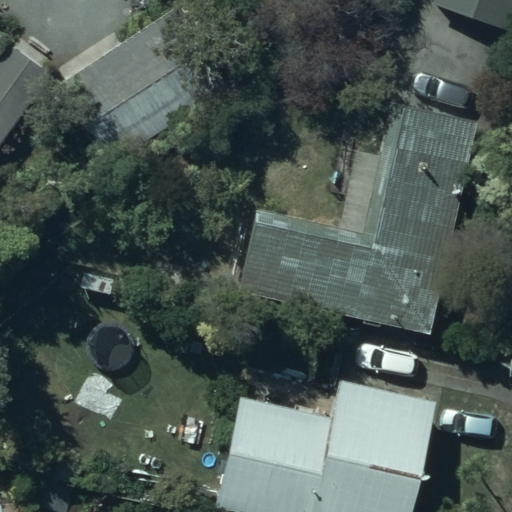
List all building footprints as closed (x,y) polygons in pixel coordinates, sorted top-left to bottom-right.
[(511,20),(511,0),(426,0),(510,27),(511,20)] [(227,81),(178,2),(130,29),(128,25),(69,62),(72,67),(57,76),(107,156),(227,81)] [(9,34),(0,46),(0,139),(54,68),(9,34)] [(235,284),(422,327),(471,118),(390,99),(357,240),(251,216),(235,284)] [(204,499),(265,511),(395,511),(420,398),(327,378),(318,416),(226,396),(204,499)]
